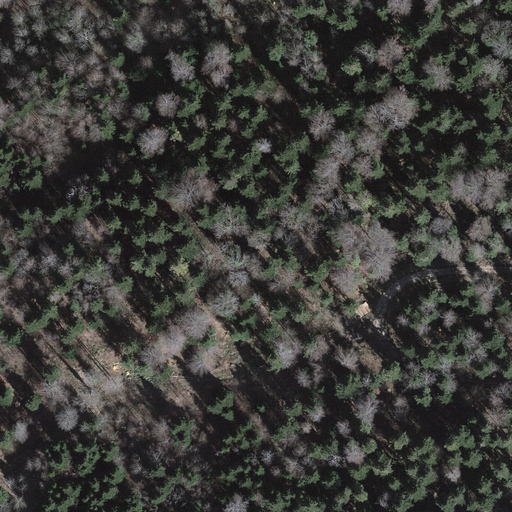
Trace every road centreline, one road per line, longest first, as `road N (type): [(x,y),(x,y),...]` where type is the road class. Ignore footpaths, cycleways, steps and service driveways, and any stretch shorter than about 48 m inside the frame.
road 1 (track): [(0,214),(131,136),(215,110),(430,85),(511,94)]
road 2 (track): [(0,474),(116,403),(287,363),(371,330)]
road 3 (track): [(511,273),(417,277),(385,293),(371,330),(406,364),(511,385)]
road 4 (track): [(342,511),(390,472),(414,425),(403,392),(377,359),(371,330)]
